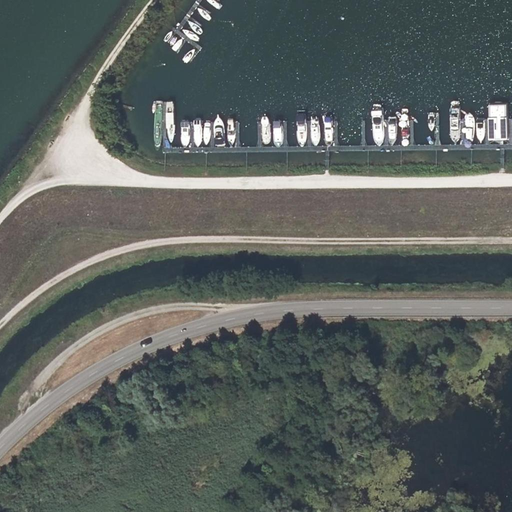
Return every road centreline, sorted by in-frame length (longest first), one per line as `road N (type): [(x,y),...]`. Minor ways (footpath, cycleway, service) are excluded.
road 1 (tertiary): [(511,309),(267,312),(204,325),(105,366),(18,427),(0,450)]
road 2 (track): [(511,246),(126,249),(69,270),(0,319)]
road 3 (track): [(511,181),(175,184),(78,177),(19,195),(0,222)]
road 4 (track): [(78,177),(88,102),(156,0)]
